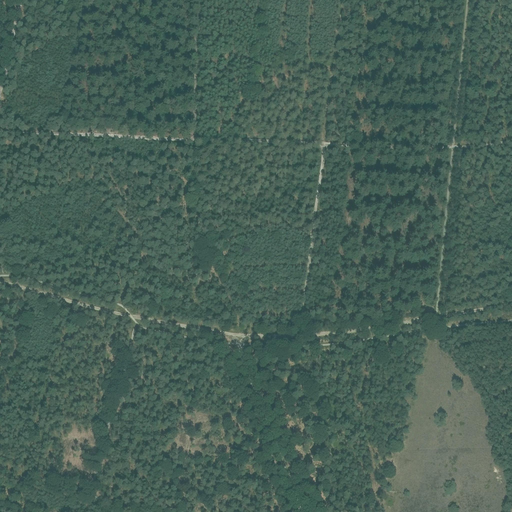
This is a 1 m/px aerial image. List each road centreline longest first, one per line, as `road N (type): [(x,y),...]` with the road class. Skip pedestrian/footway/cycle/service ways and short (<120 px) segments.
road 1 (track): [(180,511),(92,498),(90,489),(137,317)]
road 2 (track): [(236,334),(0,281)]
road 3 (track): [(511,304),(299,335)]
road 4 (track): [(323,143),(299,335)]
road 5 (track): [(193,139),(0,130)]
road 6 (track): [(236,334),(303,511)]
road 7 (track): [(323,143),(511,141)]
road 8 (track): [(196,0),(193,139)]
road 9 (track): [(193,139),(323,143)]
